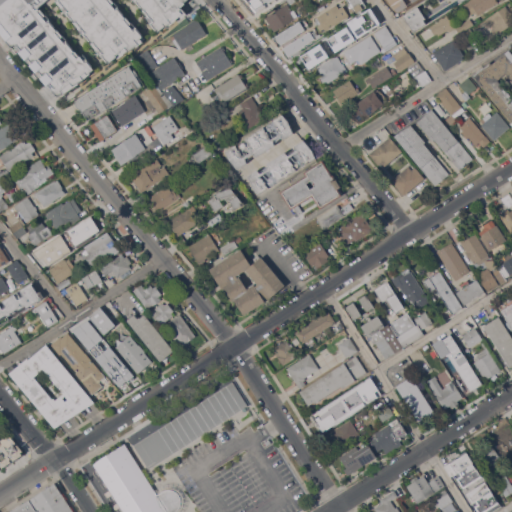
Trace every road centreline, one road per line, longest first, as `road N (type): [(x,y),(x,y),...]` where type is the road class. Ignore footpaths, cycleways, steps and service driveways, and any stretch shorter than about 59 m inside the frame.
road 1 (residential): [(0,493),(511,167)]
road 2 (residential): [(0,59),(235,345),(340,511)]
road 3 (residential): [(216,0),(411,233)]
road 4 (residential): [(327,511),(511,394)]
road 5 (residential): [(0,387),(92,511)]
